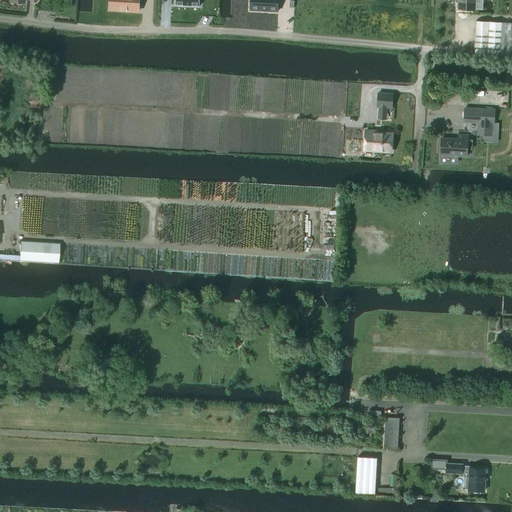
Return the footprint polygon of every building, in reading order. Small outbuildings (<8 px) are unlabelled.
[(110,0),(110,10),(138,12),(139,0),(110,0)] [(278,12),(279,1),(278,0),(251,0),(251,10),(278,12)] [(404,22),(403,23),(403,24),(411,25),(412,21),(412,15),(412,9),(412,0),(404,0),(404,11),(396,11),(396,7),(379,6),(379,9),(370,8),(369,21),(383,22),(383,23),(389,23),(389,22),(395,23),(396,22),(404,22)] [(459,0),(459,9),(475,10),(475,0),(459,0)] [(511,59),(511,23),(476,22),(474,58),(511,59)] [(377,93),(376,107),(378,108),(387,108),(392,108),(393,94),(377,93)] [(465,109),(464,122),(478,123),(477,135),(491,136),(492,124),(494,124),(494,110),(465,109)] [(365,129),(363,152),(392,154),(394,133),(379,132),(379,130),(365,129)] [(468,144),(468,136),(458,135),(458,140),(442,139),(441,155),(450,156),(450,158),(457,159),(458,156),(467,157),(467,149),(471,150),(472,144),(468,144)] [(398,448),(399,419),(385,418),(384,447),(398,448)] [(358,457),(356,493),(375,494),(377,458),(358,457)] [(469,469),(462,469),(463,465),(447,464),(446,464),(446,461),(432,460),(431,469),(446,469),(446,473),(462,474),(462,476),(464,476),(463,489),(468,489),(468,491),(484,491),(485,481),(486,481),(488,480),(488,471),(487,469),(469,469)]
